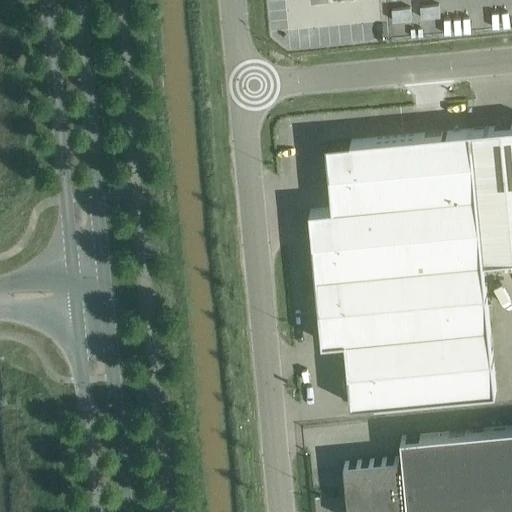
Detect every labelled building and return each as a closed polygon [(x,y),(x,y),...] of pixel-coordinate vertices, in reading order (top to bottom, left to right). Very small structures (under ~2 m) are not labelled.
[(483,257),(511,254),(511,124),(471,128),(473,148),(477,193),(483,257)] [(473,148),(471,128),(327,142),(333,207),(477,193),(473,148)] [(477,193),(333,207),(310,209),(316,275),(484,260),(483,257),(477,193)] [(484,260),(316,275),(323,342),(346,340),(352,405),(496,391),(484,260)] [(511,511),(511,426),(401,437),(403,456),(345,462),(349,511),(511,511)]
